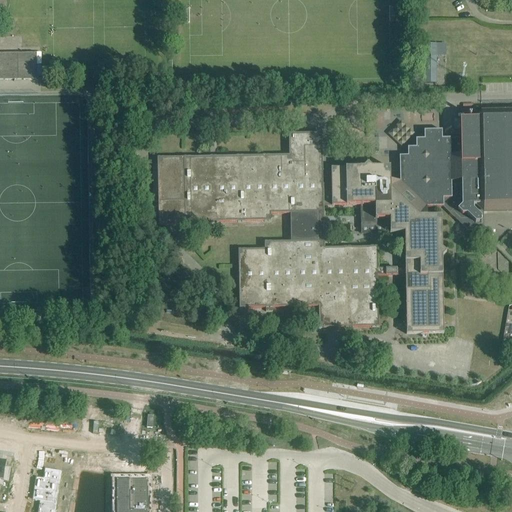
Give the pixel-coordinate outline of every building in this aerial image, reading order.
[(436,44),(424,44),(425,83),(437,83),(436,75),(436,54),(446,54),(446,44),(436,44)] [(36,52),(0,52),(0,79),(37,79),(36,52)] [(300,135),(288,135),(288,155),(236,156),(183,157),(157,158),(158,203),(158,210),(159,225),(185,224),(185,226),(185,229),(192,229),(192,227),(192,226),(192,224),(211,224),(218,223),(236,223),(271,222),(271,215),(290,215),(290,228),(288,228),(288,226),(229,227),(229,239),(288,238),(288,235),(291,235),(291,242),(264,242),(265,250),(238,251),(239,274),(239,278),(239,299),(239,309),(319,307),(319,311),(319,329),(379,327),(378,276),(405,276),(406,334),(444,333),(442,257),(445,254),(446,254),(446,252),(445,252),(442,249),(442,220),(442,217),(427,217),(427,208),(443,207),(453,216),(458,211),(462,215),(467,215),(475,223),(480,223),(480,224),(482,222),(481,222),(481,217),(474,210),(474,206),(511,205),(511,118),(491,119),(485,119),(482,119),(460,119),(459,119),(460,142),(450,142),(450,137),(442,137),(441,131),(437,131),(431,131),(423,132),(423,140),(416,141),(416,149),(407,149),(407,157),(399,157),(399,168),(400,183),(390,183),(389,168),(372,169),(368,165),(363,170),(331,170),(331,185),(327,185),(323,185),(322,134),(300,135)] [(511,304),(509,306),(501,351),(507,352),(511,349),(511,304)] [(0,460),(0,485),(3,486),(4,481),(8,482),(11,468),(6,467),(7,462),(0,460)] [(36,477),(34,489),(58,493),(62,471),(45,468),(43,478),(36,477)] [(116,479),(116,480),(120,480),(120,489),(116,489),(116,499),(145,499),(145,487),(148,487),(148,479),(116,479)] [(34,489),(32,501),(39,502),(37,511),(55,511),(58,493),(34,489)] [(145,499),(116,499),(116,509),(121,509),(120,511),(147,511),(148,510),(145,510),(145,500),(145,499)]
